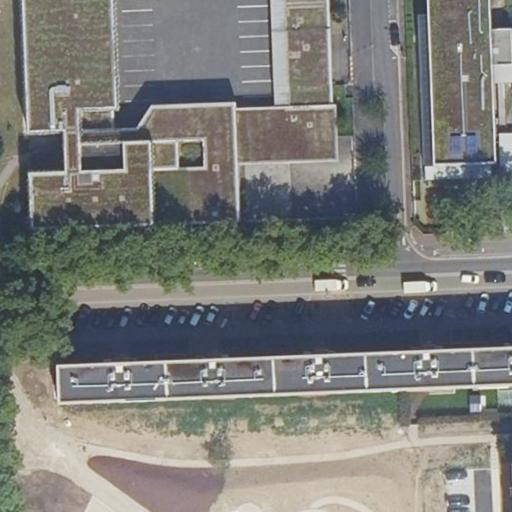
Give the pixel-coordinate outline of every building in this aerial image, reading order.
[(241,169),(239,125),(113,130),(112,108),(108,0),(29,0),(34,133),(70,132),(72,171),(36,172),(39,232),(246,224),(244,183),(241,170),(241,169)] [(292,140),(286,0),(277,0),(281,101),(112,108),(113,130),(239,125),(241,169),(339,164),(338,138),(292,140)] [(338,138),(332,0),(286,0),(292,140),(338,138)] [(492,165),(497,164),(494,84),(494,74),(490,74),(490,67),(511,65),(511,28),(496,30),(494,0),(428,0),(429,15),(419,15),(426,167),(434,167),(492,165)] [(511,65),(490,67),(490,74),(494,74),(494,84),(511,82),(511,65)] [(492,165),(434,167),(426,167),(427,181),(493,179),(492,165)] [(208,360),(131,362),(117,363),(62,365),(63,403),(403,390),(425,389),(498,387),(511,386),(511,348),(436,352),(421,352),(328,355),(314,356),(224,359),(208,360)]
